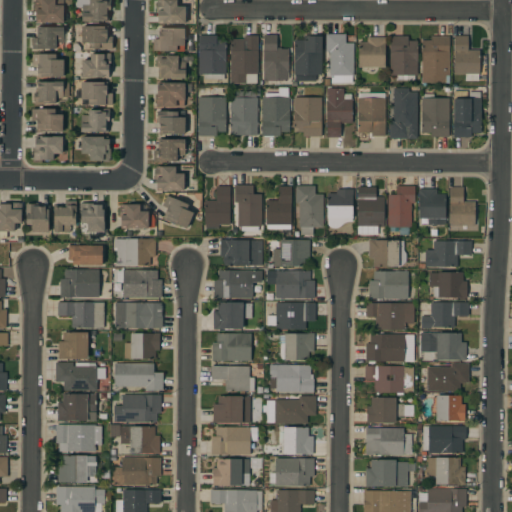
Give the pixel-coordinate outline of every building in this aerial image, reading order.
[(41,22),(41,20),(36,20),(36,11),(34,11),(34,0),(63,0),(63,22),(41,22)] [(75,0),(110,0),(110,10),(109,10),(109,21),(82,21),(82,5),(75,5),(75,0)] [(176,0),(176,6),(185,6),(185,23),(158,23),(158,21),(157,21),(157,0),(176,0)] [(107,26),(107,36),(111,36),(111,49),(98,49),(98,48),(89,48),(89,42),(81,42),(81,26),(107,26)] [(44,48),(44,49),(32,49),(32,38),(38,38),(39,27),(63,27),(63,43),(55,43),(55,49),(44,48)] [(185,28),(184,46),(177,45),(176,51),(152,50),(153,39),(158,39),(159,28),(185,28)] [(345,33),(345,43),(353,43),(353,82),(330,82),(330,76),(329,76),(329,52),(325,52),(325,33),(345,33)] [(216,35),(216,40),(225,39),(225,74),(223,74),(223,79),(203,79),(203,74),(198,74),(198,35),(216,35)] [(244,39),(244,36),(257,35),(257,73),(246,73),(246,83),(230,83),(230,39),(244,39)] [(276,48),(280,48),(280,49),(288,49),(288,79),(283,79),(282,81),(278,81),(277,81),(263,81),(263,35),(276,35),(276,48)] [(307,40),(307,36),(322,36),(321,74),(315,74),(315,81),(294,81),(294,75),(293,75),(294,40),(307,40)] [(407,36),(407,41),(417,41),(417,75),(414,75),(414,80),(392,80),(392,75),(389,75),(389,36),(407,36)] [(431,41),(431,36),(449,36),(448,83),(421,82),(421,41),(431,41)] [(467,36),(467,50),(479,50),(479,74),(478,74),(478,81),(464,81),(465,74),(453,74),(454,36),(467,36)] [(366,42),(366,37),(386,37),(385,44),(384,67),(357,67),(358,42),(366,42)] [(72,51),(72,43),(81,43),(81,51),(72,51)] [(90,60),(90,53),(110,53),(110,66),(108,66),(108,77),(102,77),(81,77),(81,60),(90,60)] [(55,59),(63,60),(63,77),(40,77),(40,74),(37,74),(37,66),(32,66),(32,54),(39,54),(55,54),(55,59)] [(178,56),(178,62),(185,62),(185,79),(160,78),(160,71),(159,71),(159,66),(156,66),(156,55),(178,56)] [(62,82),(62,83),(68,83),(68,97),(62,97),(62,98),(55,98),(55,103),(41,104),(41,105),(34,105),(34,92),(38,92),(38,82),(62,82)] [(106,82),(106,93),(112,93),(112,105),(88,105),(88,99),(81,99),(81,82),(106,82)] [(156,104),(155,104),(155,94),(156,94),(157,85),(162,85),(162,82),(184,83),(183,107),(161,106),(161,107),(156,106),(156,104)] [(257,135),(230,135),(230,97),(231,97),(231,91),(255,91),(255,87),(259,87),(259,95),(255,95),(255,98),(257,98),(257,135)] [(279,93),(279,87),(288,87),(288,97),(289,97),(289,132),(279,132),(279,136),(261,136),(261,97),(266,97),(266,93),(279,93)] [(342,88),(343,100),(351,99),(351,123),(339,123),(339,137),(326,137),(326,88),(342,88)] [(408,88),(408,92),(416,92),(416,139),(407,139),(407,138),(388,138),(388,120),(393,120),(393,88),(408,88)] [(467,91),(467,98),(468,98),(468,92),(479,92),(479,98),(480,98),(481,133),(471,133),(471,137),(453,137),(452,98),(453,98),(453,91),(467,91)] [(384,93),(384,136),(371,136),(371,133),(358,133),(358,111),(357,111),(357,98),(357,93),(384,93)] [(433,94),(433,98),(448,98),(447,117),(448,117),(448,137),(430,137),(430,133),(421,133),(421,94),(433,94)] [(225,132),(216,132),(216,136),(197,136),(198,97),(225,97),(225,132)] [(321,137),(302,136),(302,132),(293,132),(293,97),(321,97),(321,137)] [(55,115),(62,114),(62,131),(41,131),(41,132),(37,132),(37,128),(36,120),(31,121),(31,109),(54,108),(55,115)] [(109,114),(110,114),(110,120),(109,120),(109,121),(107,121),(107,132),(104,132),(104,131),(89,131),(89,132),(81,132),(81,116),(88,116),(88,110),(101,110),(101,109),(109,109),(109,114)] [(184,134),(162,134),(162,130),(159,130),(159,123),(156,123),(156,111),(177,111),(177,117),(185,117),(184,134)] [(39,138),(39,137),(51,137),(51,136),(62,136),(62,153),(55,153),(55,154),(53,154),(53,160),(42,160),(42,161),(33,160),(33,148),(35,148),(35,138),(39,138)] [(107,137),(107,139),(109,139),(109,149),(110,149),(109,158),(109,162),(104,162),(104,160),(89,160),(89,154),(81,154),(81,137),(107,137)] [(153,150),(158,150),(158,139),(184,139),(184,155),(176,155),(176,161),(166,161),(153,161),(153,150)] [(183,191),(164,190),(163,191),(156,191),(156,179),(155,179),(155,169),(156,169),(156,166),(175,167),(175,173),(184,173),(183,191)] [(252,194),(261,194),(261,226),(258,226),(258,231),(241,231),(241,226),(237,226),(237,202),(234,202),(234,185),(252,185),(252,194)] [(314,185),(314,194),(322,194),(322,227),(312,227),(312,235),(300,235),(300,227),(299,227),(298,203),(295,203),(295,186),(314,185)] [(229,224),(218,224),(218,229),(205,228),(205,224),(204,224),(204,200),(216,200),(216,186),(230,186),(229,224)] [(290,236),(283,236),(283,229),(266,229),(266,224),(265,224),(266,200),(277,200),(277,186),(291,186),(290,236)] [(396,194),(396,186),(414,186),(414,203),(411,203),(411,227),(387,227),(387,194),(396,194)] [(375,187),(375,196),(384,196),(383,227),(356,227),(357,187),(375,187)] [(462,187),(463,202),(474,201),(474,226),(472,226),(472,230),(460,231),(460,225),(449,226),(449,187),(462,187)] [(436,189),(436,194),(444,194),(444,218),(445,218),(445,225),(427,225),(428,219),(417,219),(418,188),(436,189)] [(352,189),(352,196),(351,222),(347,222),(343,223),(338,227),(336,228),(334,228),(332,228),(329,227),(328,226),(327,224),(327,218),(328,218),(327,194),(336,193),(336,189),(352,189)] [(188,205),(186,210),(193,213),(186,229),(163,219),(164,216),(167,208),(162,206),(167,195),(188,205)] [(65,207),(65,200),(76,201),(75,225),(69,224),(69,232),(53,232),(54,207),(65,207)] [(0,204),(8,204),(8,202),(19,202),(19,204),(21,204),(21,223),(14,223),(14,232),(6,232),(6,238),(0,238),(0,204)] [(93,203),(93,205),(104,205),(104,211),(103,211),(103,222),(104,232),(87,232),(87,223),(80,223),(80,203),(93,203)] [(37,204),(38,207),(43,207),(43,206),(45,206),(45,209),(47,209),(48,232),(32,232),(31,225),(26,225),(25,204),(37,204)] [(139,204),(139,211),(148,211),(148,228),(127,228),(127,229),(121,229),(121,226),(120,226),(120,215),(119,215),(119,207),(120,207),(120,204),(139,204)] [(154,238),(155,259),(149,259),(150,264),(112,265),(111,247),(114,247),(113,239),(154,238)] [(373,258),(368,258),(368,239),(374,239),(374,240),(398,240),(398,241),(403,241),(403,250),(405,254),(405,261),(400,266),(398,266),(398,267),(373,267),(373,258)] [(262,240),(262,265),(225,265),(222,261),(222,256),(219,256),(220,240),(262,240)] [(309,258),(304,258),(304,266),(272,266),(272,249),(280,249),(280,240),(309,240),(309,258)] [(471,241),(471,255),(457,255),(457,267),(424,267),(424,250),(433,250),(433,241),(471,241)] [(102,246),(102,265),(72,265),(72,260),(68,259),(68,245),(102,246)] [(98,270),(98,297),(59,297),(60,279),(63,279),(64,269),(98,270)] [(157,280),(161,280),(161,297),(122,297),(122,282),(116,282),(116,271),(122,271),(122,270),(157,270),(157,280)] [(261,270),(261,293),(252,293),(252,298),(213,298),(213,280),(218,280),(218,270),(261,270)] [(275,271),(275,270),(310,271),(310,280),(314,280),(314,299),(274,298),(275,284),(266,284),(266,271),(275,271)] [(407,271),(407,299),(368,298),(368,280),(373,280),(373,271),(407,271)] [(462,272),(462,281),(466,281),(466,297),(433,297),(433,287),(428,287),(428,272),(462,272)] [(103,302),(103,328),(71,328),(71,316),(57,316),(57,302),(103,302)] [(114,328),(114,302),(161,303),(160,316),(162,316),(161,328),(114,328)] [(219,329),(219,330),(212,330),(212,311),(217,311),(217,302),(242,302),(242,303),(251,303),(251,318),(242,318),(242,329),(219,329)] [(468,302),(468,315),(453,315),(453,319),(454,319),(454,327),(430,327),(430,328),(421,328),(421,312),(430,312),(430,302),(468,302)] [(275,303),(314,303),(314,321),(305,321),(305,329),(275,329),(275,303)] [(413,303),(413,324),(405,324),(405,330),(375,330),(375,316),(365,316),(365,303),(413,303)] [(87,332),(87,359),(58,359),(57,341),(63,341),(63,332),(87,332)] [(153,334),(153,333),(158,333),(158,343),(159,344),(159,350),(155,350),(155,359),(130,359),(130,358),(123,358),(124,342),(130,343),(130,333),(153,334)] [(250,333),(250,361),(211,361),(211,342),(216,342),(216,333),(250,333)] [(307,334),(307,333),(313,333),(313,351),(308,351),(308,360),(284,360),(284,333),(307,334)] [(460,333),(460,342),(465,342),(465,359),(436,359),(436,352),(420,352),(420,347),(419,347),(419,336),(421,336),(421,333),(460,333)] [(365,361),(365,343),(369,343),(369,334),(404,334),(404,335),(413,335),(413,361),(365,361)] [(72,362),(72,366),(75,366),(75,363),(94,363),(94,366),(96,366),(96,368),(105,368),(105,379),(96,379),(96,390),(63,391),(63,382),(55,382),(55,362),(72,362)] [(153,363),(153,372),(162,372),(162,390),(145,390),(145,387),(113,386),(113,363),(153,363)] [(450,367),(450,363),(468,363),(468,383),(459,383),(459,391),(426,391),(426,367),(450,367)] [(310,365),(310,374),(313,374),(313,392),(275,392),(275,378),(269,377),(269,364),(310,365)] [(249,366),(249,378),(254,378),(253,392),(224,391),(224,380),(210,379),(210,366),(249,366)] [(404,366),(404,367),(413,367),(413,392),(403,392),(403,393),(374,393),(374,380),(364,380),(364,366),(404,366)] [(77,394),(78,391),(85,392),(85,394),(95,394),(95,408),(96,408),(95,421),(64,420),(64,421),(56,421),(57,402),(62,402),(62,394),(77,394)] [(113,422),(113,405),(122,405),(122,395),(160,395),(160,413),(156,413),(156,422),(137,422),(136,421),(135,421),(125,422),(113,422)] [(435,397),(435,395),(460,395),(460,404),(464,404),(464,421),(435,421),(435,413),(431,413),(430,408),(430,406),(431,405),(432,403),(432,397),(435,397)] [(250,396),(249,423),(212,422),(212,404),(217,404),(217,396),(250,396)] [(315,396),(315,415),(307,415),(307,424),(265,424),(265,401),(273,401),(273,399),(289,399),(289,396),(315,396)] [(395,398),(395,404),(403,404),(403,406),(412,406),(412,415),(403,415),(403,417),(395,417),(395,423),(366,423),(366,406),(370,406),(370,397),(395,398)] [(95,425),(95,426),(101,426),(101,445),(95,445),(95,452),(58,451),(58,443),(55,443),(55,425),(95,425)] [(119,425),(119,437),(109,437),(109,425),(119,425)] [(427,426),(427,425),(465,426),(465,439),(462,439),(462,454),(427,453),(427,450),(422,450),(422,426),(427,426)] [(129,426),(154,426),(154,435),(159,435),(159,454),(129,454),(129,443),(120,443),(120,426),(129,426)] [(257,427),(257,441),(249,441),(249,455),(211,454),(211,436),(215,436),(215,427),(257,427)] [(283,427),(308,427),(308,436),(313,436),(313,454),(283,454),(283,427)] [(365,428),(402,428),(402,434),(410,434),(410,457),(402,457),(402,455),(365,455),(365,428)] [(97,456),(97,462),(95,462),(95,477),(96,477),(96,481),(86,481),(86,482),(57,482),(57,465),(62,465),(62,455),(97,456)] [(160,458),(160,476),(155,476),(155,485),(123,485),(123,486),(113,486),(113,467),(121,467),(121,457),(160,458)] [(427,457),(459,458),(459,467),(464,467),(464,484),(434,484),(434,476),(427,476),(427,457)] [(212,468),(216,468),(216,458),(248,459),(248,475),(249,475),(249,486),(212,485),(212,468)] [(313,458),(313,477),(309,477),(309,486),(274,486),(274,483),(269,483),(269,472),(274,472),(274,458),(313,458)] [(370,469),(370,460),(393,460),(393,462),(406,462),(406,463),(411,463),(411,482),(406,482),(406,487),(364,487),(365,468),(370,469)] [(94,487),(94,489),(104,489),(104,503),(94,503),(94,511),(60,511),(60,505),(55,505),(55,486),(94,487)] [(466,489),(465,507),(461,507),(461,511),(417,511),(417,502),(417,493),(427,493),(427,488),(466,489)] [(160,490),(160,503),(146,503),(145,511),(115,511),(115,500),(122,500),(122,490),(160,490)] [(256,490),(256,491),(261,491),(261,511),(256,511),(223,511),(224,504),(209,503),(209,490),(256,490)] [(313,490),(313,504),(299,504),(299,511),(269,511),(269,500),(275,500),(275,490),(313,490)] [(409,491),(409,511),(362,511),(363,491),(409,491)]
